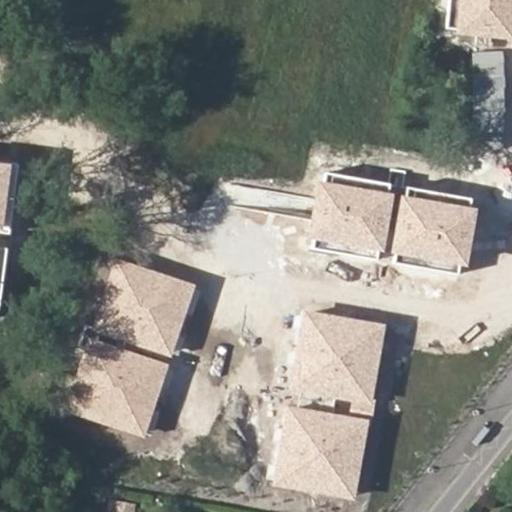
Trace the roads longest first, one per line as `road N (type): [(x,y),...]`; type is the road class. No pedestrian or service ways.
road 1 (unknown): [(0,106),(245,262),(252,291),(227,433)]
road 2 (unknown): [(245,262),(296,287),(449,312),(511,273)]
road 3 (residential): [(511,418),(437,511)]
